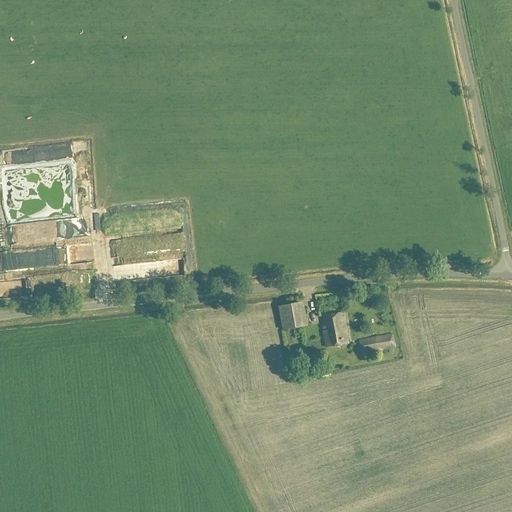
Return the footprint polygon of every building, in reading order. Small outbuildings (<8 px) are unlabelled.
[(7,170),(29,169),(29,162),(0,163),(0,191),(8,191),(7,170)] [(37,254),(39,268),(72,264),(72,263),(68,264),(66,250),(37,254)] [(91,285),(91,273),(77,274),(77,286),(91,285)] [(283,330),(302,327),(298,305),(279,308),(283,330)] [(323,331),(322,331),(325,348),(347,344),(342,313),(321,317),(323,331)] [(359,341),(361,354),(394,347),(392,335),(359,341)]
